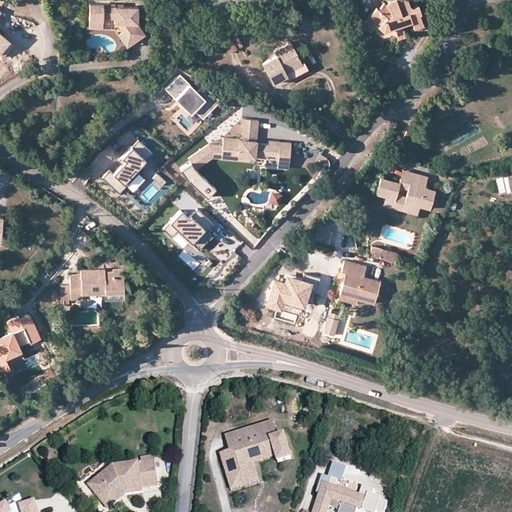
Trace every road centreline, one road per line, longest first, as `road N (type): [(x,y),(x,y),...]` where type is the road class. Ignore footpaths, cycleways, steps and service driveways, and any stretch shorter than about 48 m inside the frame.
road 1 (residential): [(462,0),(437,69),(376,119),(218,301)]
road 2 (residential): [(0,147),(144,245),(192,306)]
road 3 (tertiary): [(511,430),(318,373)]
road 4 (residential): [(184,511),(195,377)]
road 5 (residential): [(0,91),(54,56),(34,0)]
